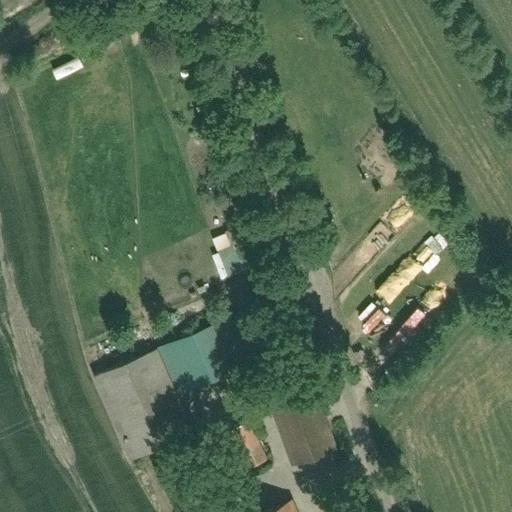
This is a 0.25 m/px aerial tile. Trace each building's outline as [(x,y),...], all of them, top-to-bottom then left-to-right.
[(218,248),(232,244),(229,232),(215,236),(218,248)] [(371,293),(354,313),(375,331),(392,312),(371,293)] [(407,323),(415,331),(434,312),(426,304),(407,323)] [(263,358),(244,311),(162,344),(165,352),(181,391),(263,358)] [(165,352),(104,375),(136,461),(197,438),(181,391),(165,352)] [(292,403),(268,411),(288,468),(312,460),(292,403)] [(252,421),(233,429),(242,452),(262,445),(252,421)]
